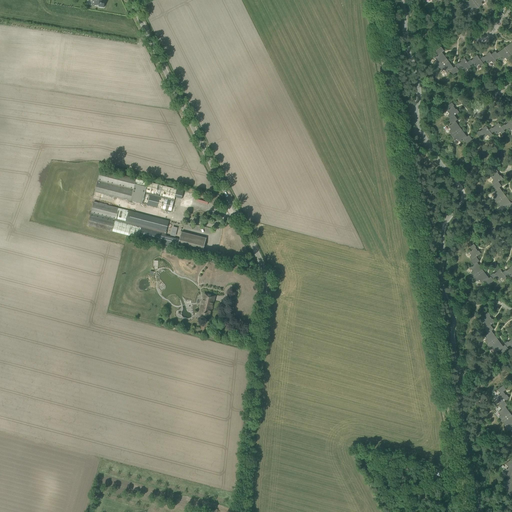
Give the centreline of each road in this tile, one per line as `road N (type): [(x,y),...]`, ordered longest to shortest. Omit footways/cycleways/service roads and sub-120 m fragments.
road 1 (unclassified): [(240,511),(264,275),(130,0)]
road 2 (track): [(372,0),(465,511)]
